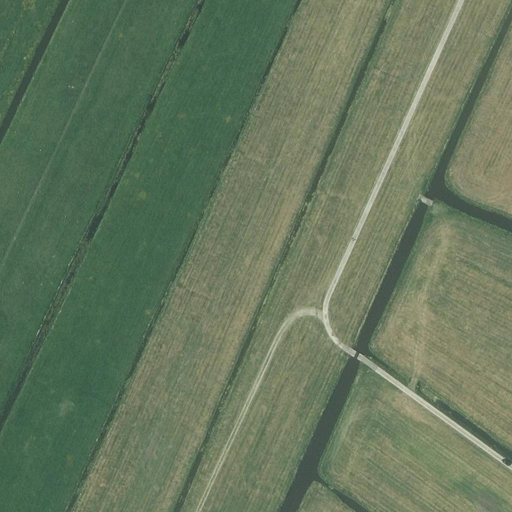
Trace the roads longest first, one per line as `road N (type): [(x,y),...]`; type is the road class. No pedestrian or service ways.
road 1 (unclassified): [(511,468),(338,344),(325,317),(460,0)]
road 2 (track): [(198,511),(278,334),(298,312),(325,317)]
